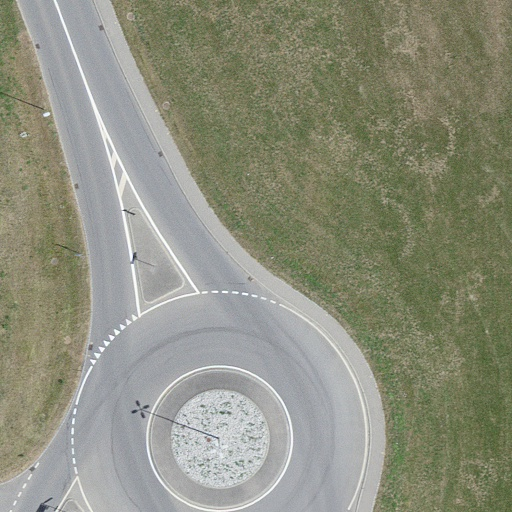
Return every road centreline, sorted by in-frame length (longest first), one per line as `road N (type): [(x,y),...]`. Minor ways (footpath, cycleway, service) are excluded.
road 1 (secondary): [(259,331),(84,85)]
road 2 (secondary): [(84,85),(112,277),(118,384)]
road 3 (secondary): [(325,495),(338,447),(330,398),(302,357),(259,331)]
road 4 (secondary): [(259,331),(224,324),(188,329),(155,345),(118,384)]
